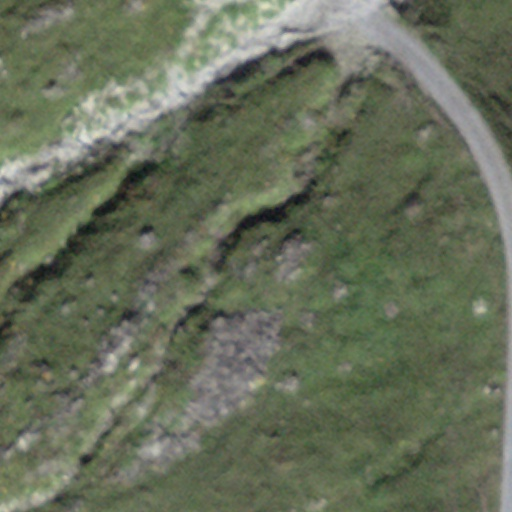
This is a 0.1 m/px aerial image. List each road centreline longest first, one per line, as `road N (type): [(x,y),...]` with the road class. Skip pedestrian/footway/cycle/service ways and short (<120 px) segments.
road 1 (track): [(511,252),(478,153),(414,67),(344,41),(319,0)]
road 2 (track): [(503,511),(511,358)]
